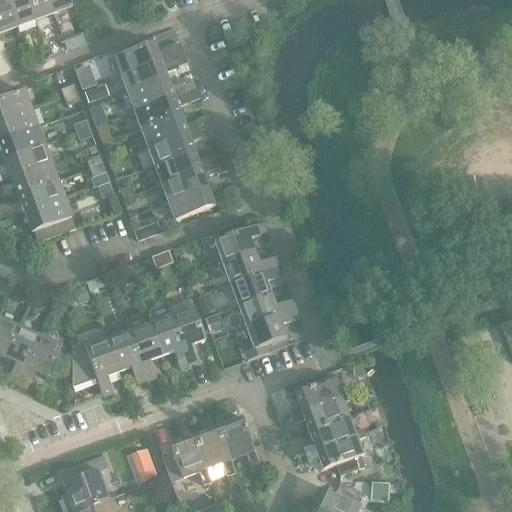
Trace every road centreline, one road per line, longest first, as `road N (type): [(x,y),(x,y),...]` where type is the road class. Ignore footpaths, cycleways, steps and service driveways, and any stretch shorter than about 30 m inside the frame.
road 1 (residential): [(260,209),(52,281),(0,258)]
road 2 (residential): [(260,209),(189,23),(256,0)]
road 3 (residential): [(249,392),(333,362),(279,221),(260,209)]
road 4 (residential): [(0,471),(225,393),(249,392)]
road 5 (residential): [(268,511),(283,474),(249,392)]
